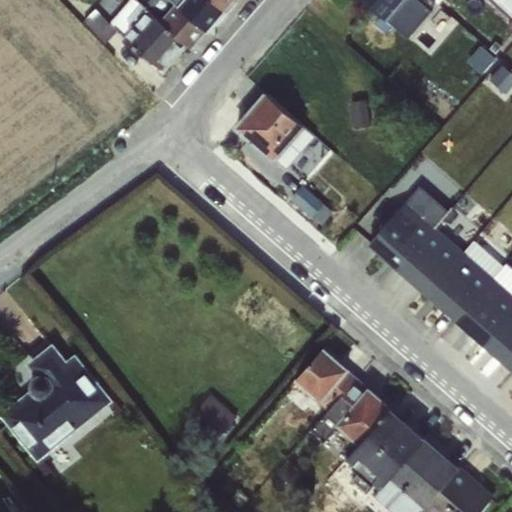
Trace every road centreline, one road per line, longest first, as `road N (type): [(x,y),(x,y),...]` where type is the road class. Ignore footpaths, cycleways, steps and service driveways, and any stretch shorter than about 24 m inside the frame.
road 1 (residential): [(161,132),(511,439)]
road 2 (residential): [(161,132),(0,262)]
road 3 (residential): [(276,0),(161,132)]
